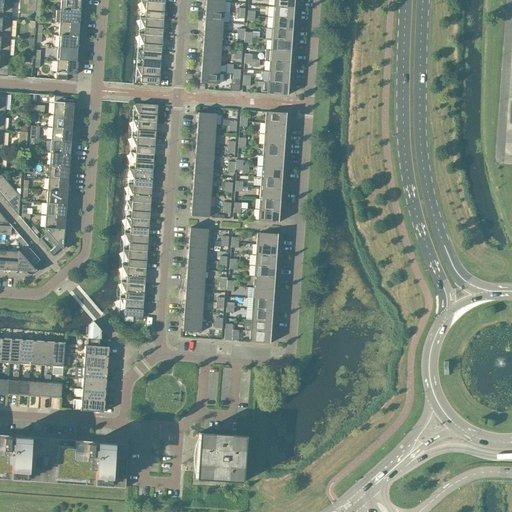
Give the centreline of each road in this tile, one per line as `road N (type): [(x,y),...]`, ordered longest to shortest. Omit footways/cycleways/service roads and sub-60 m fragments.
road 1 (residential): [(315,0),(291,351),(277,363),(203,359)]
road 2 (residential): [(158,355),(184,0)]
road 3 (secondary): [(407,0),(405,158),(418,228),(444,290),(444,320)]
road 4 (secondary): [(490,293),(459,276),(432,209),(419,120),(422,0)]
road 5 (residential): [(96,90),(85,250),(36,294),(0,292)]
road 6 (unclassified): [(511,158),(499,157),(510,10)]
road 7 (residential): [(123,424),(177,428),(199,413),(203,359)]
road 8 (residential): [(0,415),(123,424)]
road 9 (tertiary): [(431,391),(414,435),(359,486)]
